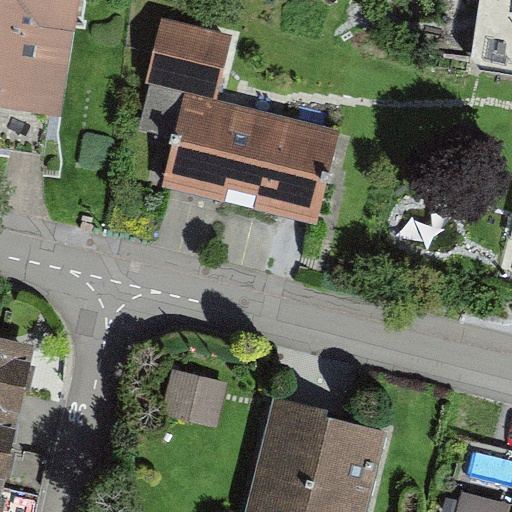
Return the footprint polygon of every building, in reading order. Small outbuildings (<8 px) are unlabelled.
[(79,0),(0,0),(0,149),(46,156),(52,116),(62,117),(79,0)] [(511,0),(481,0),(474,56),(483,70),(511,73),(511,0)] [(234,36),(162,19),(147,83),(187,92),(219,100),(234,36)] [(219,100),(187,92),(164,186),(319,224),(342,130),(219,100)] [(0,511),(38,343),(0,334),(0,511)] [(229,383),(174,370),(164,417),(218,429),(229,383)] [(332,409),(273,395),(245,511),(372,511),(392,430),(330,415),(332,409)] [(510,511),(511,505),(463,492),(457,511),(510,511)]
